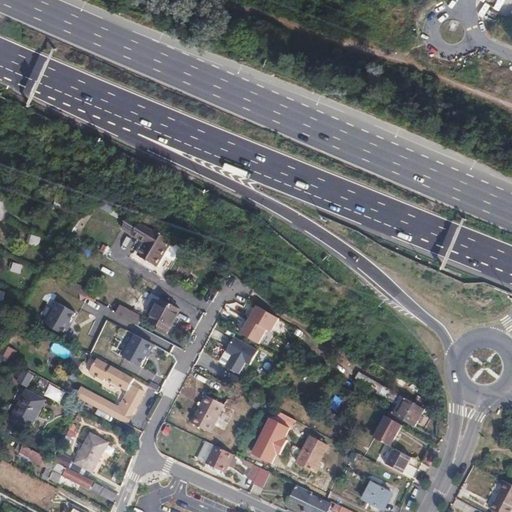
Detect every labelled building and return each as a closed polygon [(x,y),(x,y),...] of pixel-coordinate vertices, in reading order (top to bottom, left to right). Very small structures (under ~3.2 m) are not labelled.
[(12,176),(10,181),(19,184),(20,178),(12,176)] [(57,202),(55,209),(61,211),(63,204),(57,202)] [(160,260),(171,240),(141,223),(135,233),(148,240),(143,250),(160,260)] [(34,237),(32,245),(38,247),(40,239),(34,237)] [(157,272),(164,276),(172,262),(164,258),(157,272)] [(16,263),(13,272),(20,274),(22,265),(16,263)] [(79,286),(76,291),(93,304),(96,299),(79,286)] [(151,320),(149,324),(168,335),(178,316),(153,302),(145,316),(151,320)] [(76,313),(58,303),(46,325),(65,336),(72,324),(70,323),(76,313)] [(277,317),(256,305),(240,333),(257,343),(265,329),(269,331),(277,317)] [(141,320),(119,308),(114,317),(136,329),(141,320)] [(123,357),(141,367),(153,345),(136,335),(123,357)] [(250,365),(258,352),(234,338),(226,352),(233,356),(226,367),(238,374),(246,362),(250,365)] [(233,356),(226,352),(219,362),(226,367),(233,356)] [(136,378),(98,358),(90,373),(105,381),(106,379),(129,390),(132,385),(136,378)] [(415,403),(359,372),(356,378),(381,392),(380,394),(401,406),(396,415),(405,420),(415,403)] [(21,373),(15,385),(25,389),(31,377),(21,373)] [(132,385),(129,390),(128,393),(133,396),(137,388),(132,385)] [(264,385),(258,395),(266,399),(271,388),(264,385)] [(60,404),(65,394),(50,386),(45,397),(60,404)] [(81,386),(76,397),(115,417),(119,408),(120,407),(81,386)] [(133,396),(128,393),(120,407),(119,408),(132,415),(144,392),(137,388),(133,396)] [(12,421),(31,430),(44,403),(25,393),(12,421)] [(206,395),(191,422),(211,432),(225,405),(206,395)] [(415,403),(424,408),(427,402),(418,397),(415,403)] [(421,414),(424,408),(415,403),(405,420),(415,425),(418,420),(420,421),(423,415),(421,414)] [(119,408),(115,417),(127,424),(132,415),(119,408)] [(386,416),(374,438),(390,446),(402,425),(386,416)] [(91,434),(76,464),(94,473),(109,443),(91,434)] [(310,437),(297,463),(316,472),(319,464),(318,463),(326,446),(310,437)] [(205,462),(214,444),(206,441),(198,458),(205,462)] [(234,454),(214,444),(205,462),(225,471),(229,463),(233,456),(234,454)] [(44,477),(49,480),(57,464),(21,446),(18,453),(48,469),(44,477)] [(386,463),(408,475),(412,467),(407,463),(410,458),(410,457),(394,449),(391,453),(387,451),(384,456),(388,459),(386,463)] [(261,467),(253,464),(247,477),(254,481),(261,467)] [(59,465),(51,479),(62,485),(67,478),(76,482),(75,483),(82,487),(86,479),(59,465)] [(261,467),(254,481),(262,485),(269,471),(261,467)] [(511,511),(511,486),(503,482),(499,489),(502,490),(491,511),(511,511)] [(371,483),(363,499),(382,509),(391,493),(371,483)] [(98,485),(95,491),(101,494),(104,489),(98,485)] [(114,502),(117,494),(106,488),(102,496),(114,502)] [(307,506),(304,511),(326,511),(331,504),(297,488),(292,498),(307,506)] [(93,511),(95,509),(85,503),(80,511),(71,511),(67,510),(66,511),(93,511)]
